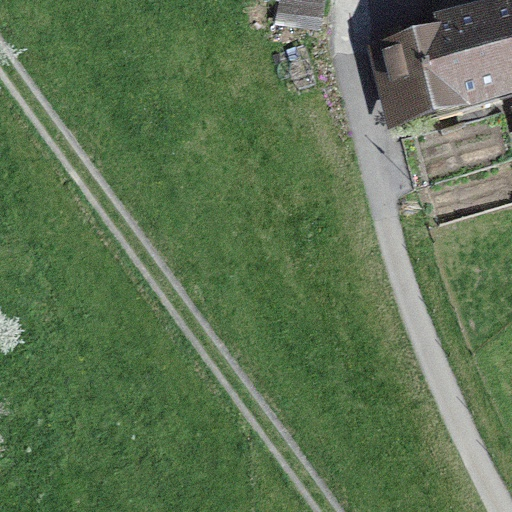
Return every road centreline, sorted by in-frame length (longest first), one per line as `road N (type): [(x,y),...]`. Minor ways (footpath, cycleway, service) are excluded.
road 1 (track): [(327,511),(0,58)]
road 2 (unclassified): [(499,511),(351,109),(335,35),(339,0)]
